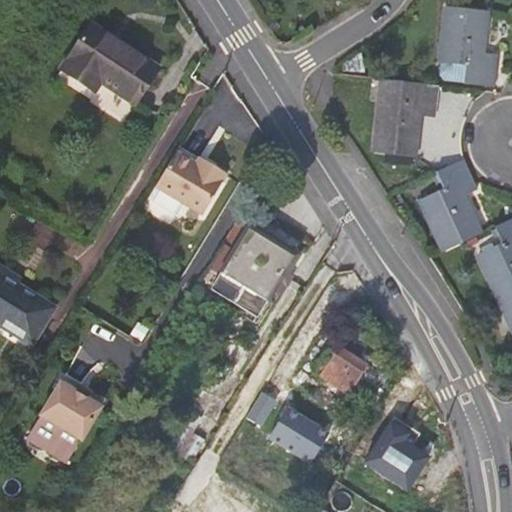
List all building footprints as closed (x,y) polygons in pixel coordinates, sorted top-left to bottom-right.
[(439,9),(432,65),(457,68),(455,85),(486,89),(489,57),(473,55),(478,14),(439,9)] [(95,20),(65,64),(97,86),(104,76),(139,98),(162,63),(95,20)] [(457,68),(432,65),(429,82),(455,85),(457,68)] [(374,83),(364,153),(404,159),(409,120),(424,122),(428,91),(374,83)] [(203,210),(227,170),(202,155),(198,161),(177,148),(156,183),(203,210)] [(421,180),(429,197),(406,209),(429,256),(466,236),(449,202),(465,194),(451,165),(421,180)] [(294,253),(238,218),(210,265),(220,272),(210,288),(255,315),(278,279),(286,284),(291,277),(282,272),(294,253)] [(511,223),(510,220),(483,233),(489,246),(467,257),(511,348),(511,257),(511,255),(511,253),(511,223)] [(14,284),(19,275),(7,267),(3,272),(0,271),(0,326),(31,347),(57,305),(27,287),(25,290),(14,284)] [(30,281),(19,275),(14,284),(25,290),(27,287),(30,281)] [(349,342),(342,351),(332,344),(320,362),(315,359),(310,367),(316,371),(313,374),(359,403),(379,375),(353,358),(359,349),(349,342)] [(100,407),(60,383),(26,437),(66,461),(100,407)] [(318,424),(306,445),(338,464),(350,443),(318,424)] [(112,447),(99,468),(109,474),(121,452),(112,447)]
